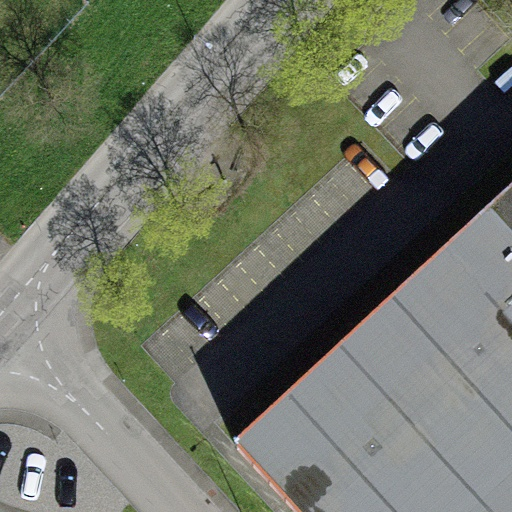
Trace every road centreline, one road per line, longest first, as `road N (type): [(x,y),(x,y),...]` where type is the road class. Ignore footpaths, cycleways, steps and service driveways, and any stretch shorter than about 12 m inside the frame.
road 1 (tertiary): [(0,316),(265,0)]
road 2 (residential): [(0,320),(177,511)]
